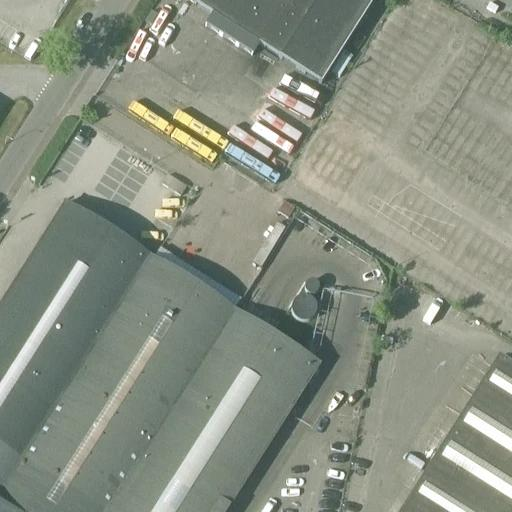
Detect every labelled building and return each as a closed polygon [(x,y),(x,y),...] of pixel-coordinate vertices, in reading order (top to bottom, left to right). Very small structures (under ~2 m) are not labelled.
[(182,0),(211,18),(204,28),(251,58),(258,48),(280,62),(321,88),(375,0),(182,0)] [(148,260),(149,259),(69,208),(65,205),(0,306),(0,511),(95,511),(18,461),(56,403),(148,260)] [(95,511),(105,511),(232,313),(148,260),(56,403),(18,461),(95,511)] [(319,367),(232,312),(232,313),(105,511),(227,511),(230,509),(229,509),(319,367)] [(511,511),(511,372),(497,363),(403,511),(511,511)]
